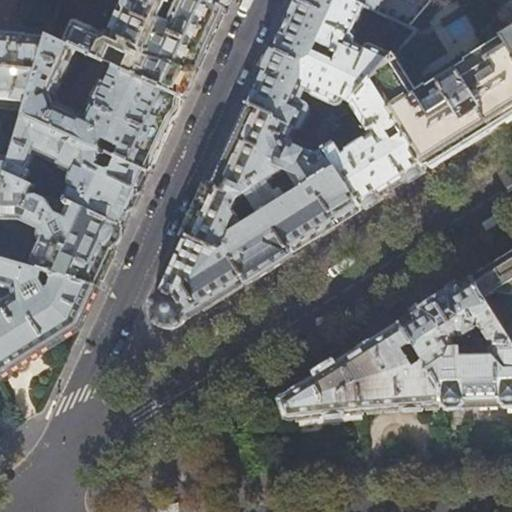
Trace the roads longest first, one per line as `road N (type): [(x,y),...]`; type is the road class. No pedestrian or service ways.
road 1 (secondary): [(56,469),(511,187)]
road 2 (residential): [(263,0),(56,469)]
road 3 (secondary): [(511,502),(362,511)]
